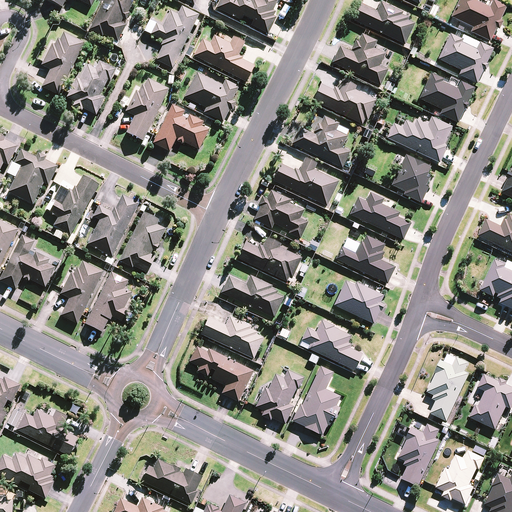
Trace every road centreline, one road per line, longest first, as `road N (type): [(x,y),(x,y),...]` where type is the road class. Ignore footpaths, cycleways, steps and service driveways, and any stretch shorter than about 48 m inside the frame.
road 1 (residential): [(218,215),(0,105)]
road 2 (residential): [(323,0),(218,215)]
road 3 (residential): [(511,92),(443,234),(417,310)]
road 4 (residential): [(417,310),(336,495)]
road 5 (tertiary): [(336,495),(156,405)]
road 6 (residential): [(218,215),(146,376)]
road 7 (tertiary): [(0,328),(116,386)]
